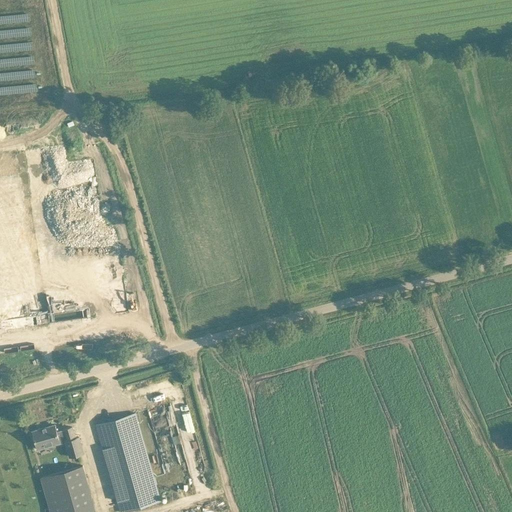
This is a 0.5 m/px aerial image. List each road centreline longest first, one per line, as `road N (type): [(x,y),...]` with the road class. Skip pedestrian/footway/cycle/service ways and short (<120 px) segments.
road 1 (unclassified): [(0,397),(511,259)]
road 2 (track): [(53,0),(69,80),(114,141),(176,350)]
road 3 (track): [(191,346),(232,511)]
